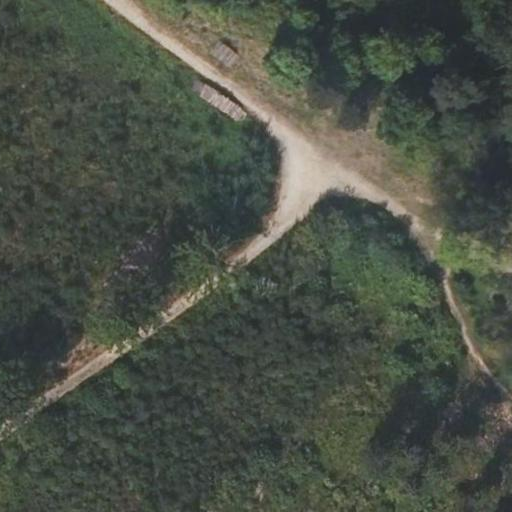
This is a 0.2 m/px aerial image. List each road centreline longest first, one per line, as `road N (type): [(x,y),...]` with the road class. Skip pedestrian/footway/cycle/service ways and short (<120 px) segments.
road 1 (track): [(119,0),(402,220),(511,379)]
road 2 (track): [(337,170),(266,237),(0,425)]
road 3 (track): [(511,274),(402,220)]
